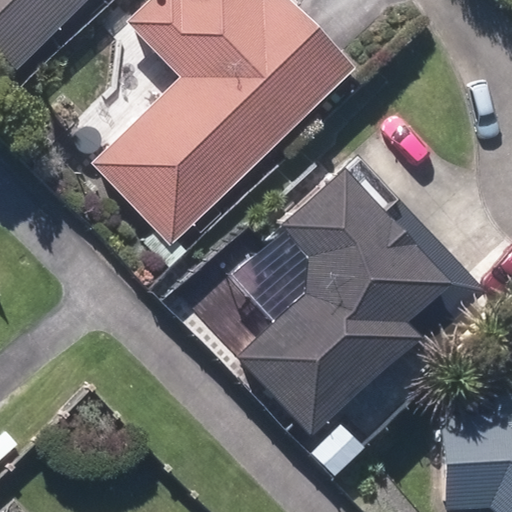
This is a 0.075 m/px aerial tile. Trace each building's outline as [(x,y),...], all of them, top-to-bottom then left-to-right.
[(0,0),(0,57),(13,71),(84,0),(0,0)] [(88,164),(169,246),(350,71),(280,0),(144,0),(122,22),(176,78),(88,164)] [(0,76),(0,96),(7,103),(23,89),(6,71),(0,76)] [(333,161),(272,217),(303,250),(301,289),(233,351),(303,427),(406,332),(390,314),(435,272),(333,161)] [(495,511),(511,511),(511,392),(490,394),(491,412),(436,414),(441,506),(486,503),(495,511)]
